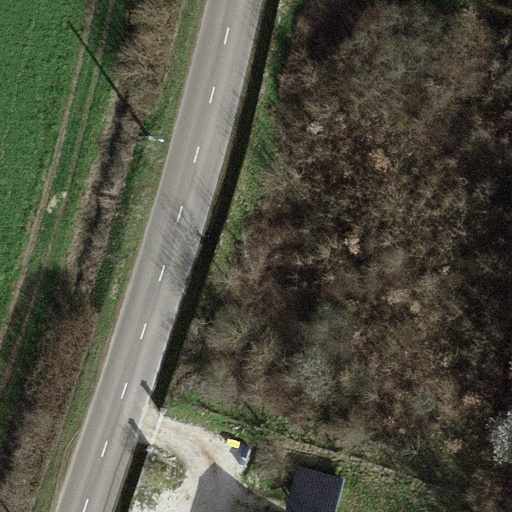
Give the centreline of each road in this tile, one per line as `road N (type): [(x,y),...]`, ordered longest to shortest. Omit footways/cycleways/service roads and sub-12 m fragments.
road 1 (tertiary): [(230,0),(176,221),(82,511)]
road 2 (track): [(0,366),(46,228),(103,0)]
